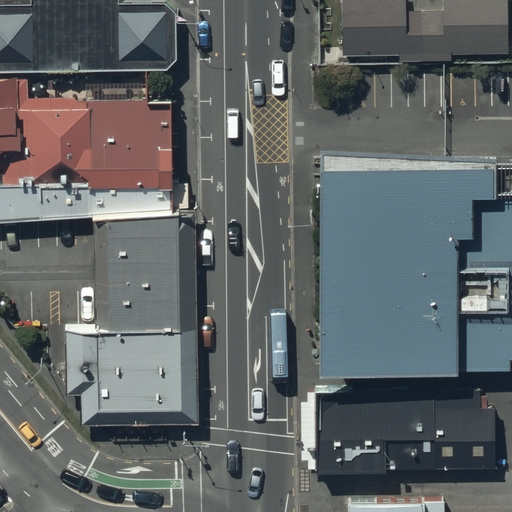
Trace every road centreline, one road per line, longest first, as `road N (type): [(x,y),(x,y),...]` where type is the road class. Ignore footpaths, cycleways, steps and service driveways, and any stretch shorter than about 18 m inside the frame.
road 1 (secondary): [(245,0),(251,493)]
road 2 (tertiary): [(251,493),(94,491),(49,469)]
